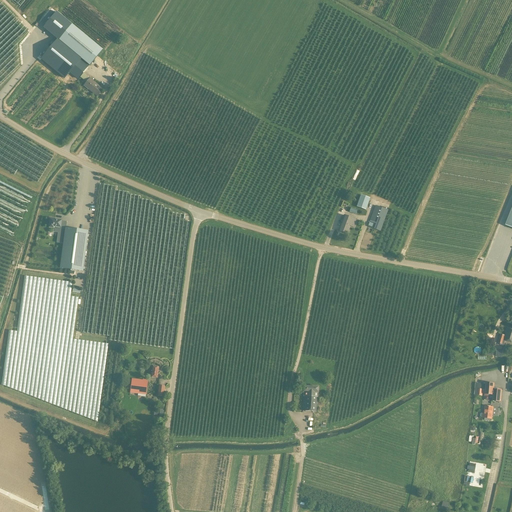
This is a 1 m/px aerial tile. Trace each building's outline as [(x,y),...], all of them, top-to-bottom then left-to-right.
[(56,12),(43,27),(57,39),(81,59),(90,66),(103,50),(56,12)] [(41,59),(64,79),(70,72),(78,79),(87,67),(79,61),(81,59),(57,39),(41,59)] [(90,78),(83,73),(80,77),(86,82),(83,86),(97,97),(103,89),(90,78)] [(365,210),(370,198),(361,195),(356,207),(365,210)] [(388,210),(375,205),(367,227),(380,231),(388,210)] [(183,229),(189,229),(188,221),(184,222),(184,214),(181,215),(181,217),(179,217),(180,225),(182,224),(183,229)] [(353,228),(356,220),(343,215),(338,231),(347,234),(350,227),(353,228)] [(50,219),(49,228),(54,228),(54,227),(60,228),(61,221),(55,220),(55,219),(50,219)] [(58,232),(57,243),(64,243),(60,269),(82,272),(87,231),(66,229),(65,233),(58,232)] [(496,351),(496,356),(502,357),(502,354),(508,355),(508,350),(511,350),(511,345),(505,345),(505,347),(502,347),(502,351),(496,351)] [(158,367),(152,366),(150,377),(157,378),(158,367)] [(148,381),(131,379),(130,393),(146,395),(148,381)] [(502,390),(494,390),(494,383),(486,383),(485,389),(484,394),(492,395),(492,401),(501,402),(502,390)] [(317,397),(318,387),(304,386),(301,386),(301,391),(303,391),(303,396),(302,411),(316,412),(317,397)] [(483,418),(485,418),(484,420),(490,421),(490,419),(492,419),(493,407),(484,406),(483,418)] [(159,414),(159,421),(163,421),(164,411),(158,410),(159,407),(155,407),(154,414),(157,414),(158,414),(159,414)]
